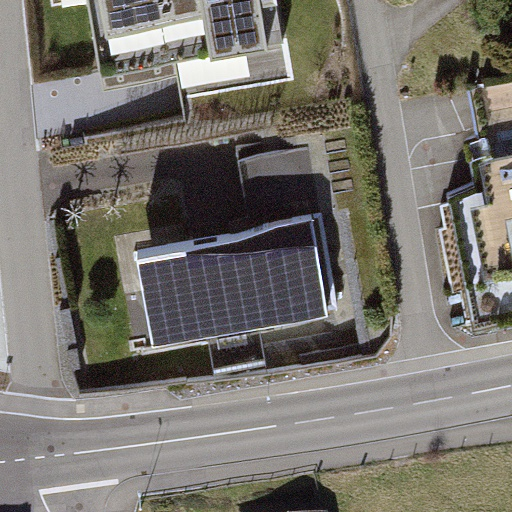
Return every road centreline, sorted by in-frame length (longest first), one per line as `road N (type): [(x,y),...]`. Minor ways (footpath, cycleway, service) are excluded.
road 1 (tertiary): [(36,460),(358,418),(511,385)]
road 2 (residential): [(36,460),(0,53)]
